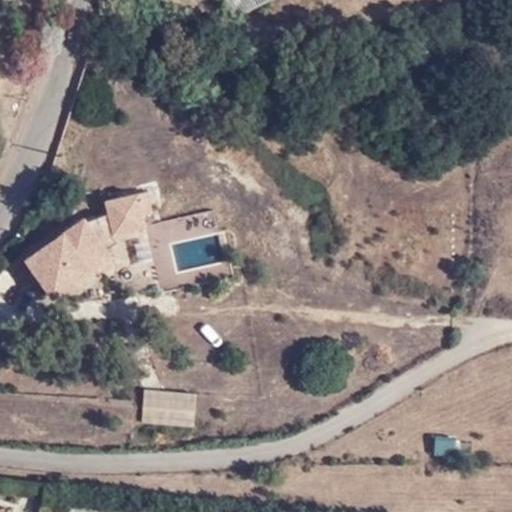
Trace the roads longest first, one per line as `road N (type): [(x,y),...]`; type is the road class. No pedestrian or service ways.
road 1 (residential): [(0,450),(125,459),(230,455),(298,437),(473,341),(511,330)]
road 2 (unclassified): [(78,0),(0,216)]
